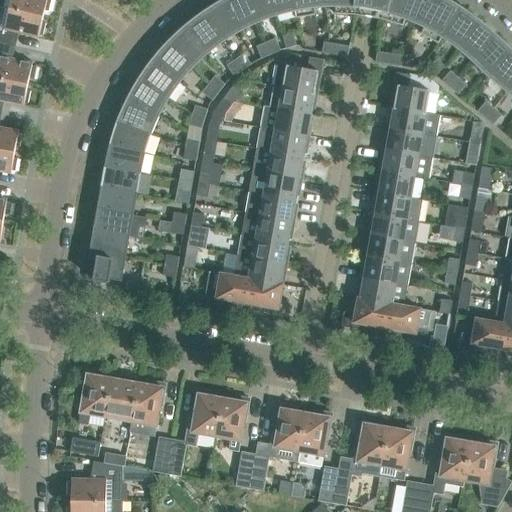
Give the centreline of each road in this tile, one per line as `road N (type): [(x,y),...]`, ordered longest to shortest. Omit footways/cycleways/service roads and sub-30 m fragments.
road 1 (residential): [(511,402),(45,318)]
road 2 (residential): [(45,318),(78,129),(107,67),(176,0)]
road 3 (residential): [(26,511),(45,318)]
